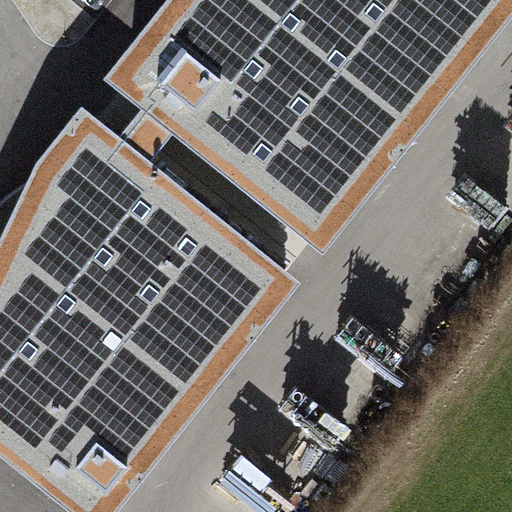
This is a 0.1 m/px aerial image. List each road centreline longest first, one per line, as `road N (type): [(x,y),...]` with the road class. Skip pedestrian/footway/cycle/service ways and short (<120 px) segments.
road 1 (unknown): [(48,154),(280,381)]
road 2 (unknown): [(0,314),(43,193),(48,154)]
